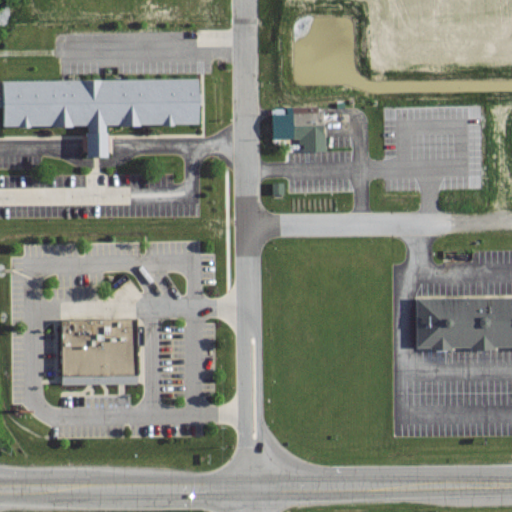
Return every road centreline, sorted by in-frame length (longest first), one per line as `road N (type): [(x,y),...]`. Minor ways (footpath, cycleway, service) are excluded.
road 1 (residential): [(246,0),(252,511)]
road 2 (secondary): [(0,488),(511,486)]
road 3 (residential): [(248,224),(511,220)]
